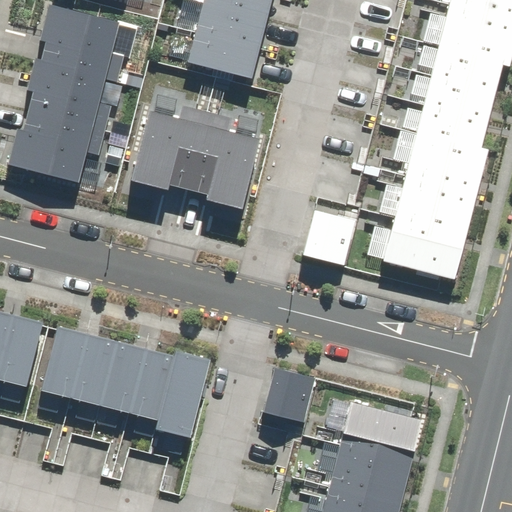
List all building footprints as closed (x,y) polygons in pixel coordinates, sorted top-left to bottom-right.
[(218,0),(203,0),(197,27),(260,43),(268,12),(218,0)] [(218,0),(268,12),(271,0),(218,0)] [(511,9),(475,0),(450,0),(440,42),(502,58),(511,60),(511,55),(511,9)] [(511,0),(475,0),(511,9),(511,0)] [(107,71),(121,19),(52,1),(38,53),(107,71)] [(197,27),(189,57),(253,73),(260,43),(197,27)] [(495,86),(502,58),(440,42),(432,70),(495,86)] [(93,124),(107,71),(38,53),(24,105),(93,124)] [(487,115),(495,86),(432,70),(425,98),(487,115)] [(480,143),(487,115),(425,98),(417,127),(480,143)] [(181,114),(151,107),(135,171),(189,184),(208,108),(184,102),(181,114)] [(79,176),(93,124),(24,105),(10,158),(79,176)] [(232,114),(208,108),(189,184),(244,197),(259,134),(229,126),(232,114)] [(417,127),(405,176),(474,194),(487,145),(480,143),(417,127)] [(405,176),(392,224),(461,242),(474,194),(405,176)] [(315,205),(304,247),(345,257),(355,215),(315,205)] [(461,242),(392,224),(384,253),(454,271),(461,242)] [(0,364),(14,312),(0,308),(0,364)] [(0,364),(0,372),(26,379),(42,319),(14,312),(0,364)] [(43,382),(73,390),(88,330),(58,323),(43,382)] [(73,390),(102,397),(117,338),(88,330),(73,390)] [(102,397),(131,404),(146,345),(117,338),(102,397)] [(131,404),(160,412),(175,353),(146,345),(131,404)] [(177,346),(175,353),(160,412),(157,422),(189,430),(208,354),(177,346)] [(274,368),(265,405),(303,414),(312,376),(274,368)] [(352,396),(342,434),(412,452),(422,414),(352,396)] [(342,434),(332,472),(402,490),(412,452),(342,434)] [(332,472),(322,510),(328,511),(395,511),(402,490),(332,472)]
